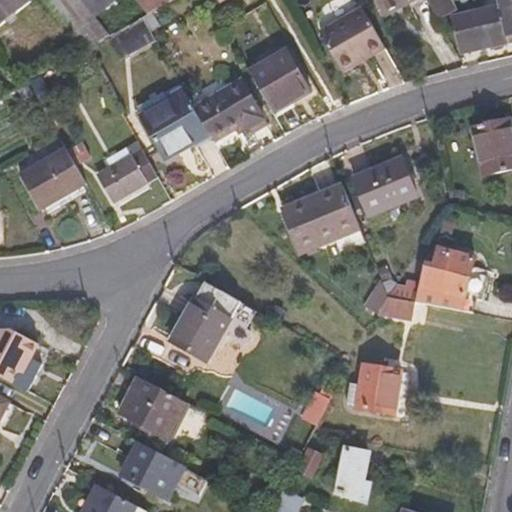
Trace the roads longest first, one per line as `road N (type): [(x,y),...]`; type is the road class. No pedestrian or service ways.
road 1 (residential): [(511,78),(321,140),(110,260)]
road 2 (residential): [(110,260),(125,292),(119,331),(23,511)]
